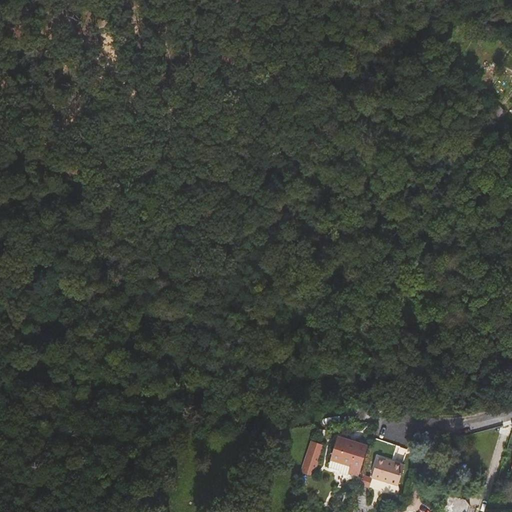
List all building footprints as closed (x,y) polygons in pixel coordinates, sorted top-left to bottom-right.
[(497,119),(505,111),(494,101),(487,108),(497,119)] [(359,476),(368,445),(358,442),(357,444),(337,438),(330,460),(329,467),(339,470),(340,474),(348,476),(349,473),(359,476)] [(316,470),(324,446),(311,441),(300,472),(303,473),(305,467),(316,470)] [(398,486),(404,465),(392,461),(391,463),(385,461),(378,459),(372,477),(398,486)] [(468,511),(471,506),(466,499),(449,494),(442,511),(468,511)]
